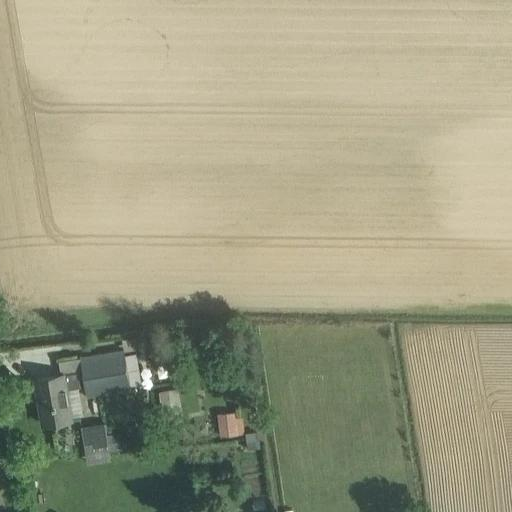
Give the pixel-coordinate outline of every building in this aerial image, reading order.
[(123,350),(79,357),(79,358),(83,378),(87,397),(130,389),(130,386),(141,384),(135,353),(124,355),(123,351),(123,350)] [(80,386),(78,372),(35,379),(43,424),(72,419),(68,388),(80,386)] [(179,436),(185,435),(178,388),(159,391),(165,428),(167,442),(180,440),(179,436)] [(236,416),(218,418),(220,436),(237,434),(236,416)] [(84,447),(107,444),(105,427),(82,430),(84,447)]
